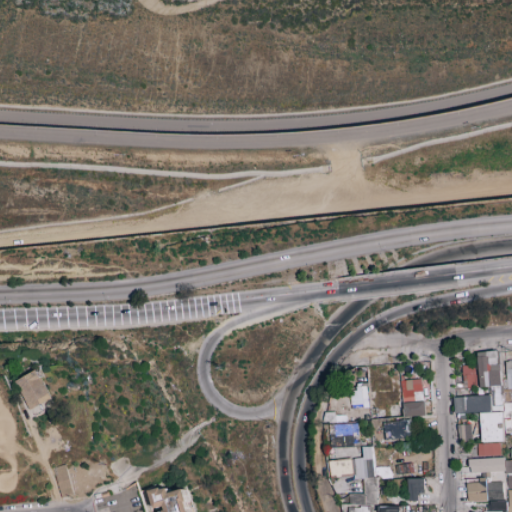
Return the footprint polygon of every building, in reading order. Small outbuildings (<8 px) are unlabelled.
[(497,353),(497,365),(491,365),(491,370),(490,370),(489,356),(477,357),(477,355),(497,353)] [(491,386),(490,386),(479,387),(477,357),(489,356),(490,370),(491,386)] [(461,366),(474,365),(475,375),(462,375),(461,366)] [(350,368),(350,377),(342,377),(341,369),(350,368)] [(38,370),(14,381),(29,410),(52,399),(38,370)] [(462,375),(475,375),(476,388),(462,389),(462,383),(462,375)] [(415,402),(412,380),(421,379),(423,402),(415,402)] [(415,402),(405,403),(403,380),(404,380),(412,380),(415,402)] [(368,407),(363,408),(363,403),(351,405),(350,391),(357,390),(357,387),(358,387),(367,386),(367,387),(368,407)] [(502,386),(502,393),(503,403),(503,405),(490,405),(490,394),(491,394),(490,389),(490,386),(491,386),(502,386)] [(388,409),(385,409),(385,408),(376,408),(376,407),(375,395),(387,394),(387,397),(388,409)] [(490,394),(490,405),(491,413),(480,413),(477,413),(465,414),(464,395),(468,395),(476,395),(488,394),(489,394),(490,394)] [(403,404),(404,417),(389,418),(388,409),(387,397),(397,396),(402,395),(403,404)] [(425,402),(426,415),(404,417),(403,404),(405,403),(415,402),(423,402),(425,402)] [(511,402),(511,433),(509,433),(509,437),(504,437),(504,418),(503,412),(503,405),(503,403),(509,403),(511,402)] [(503,405),(503,412),(491,413),(490,405),(503,405)] [(376,407),(376,408),(385,408),(385,409),(385,419),(371,420),(370,415),(370,408),(376,407)] [(337,423),(323,424),(326,413),(336,412),(336,415),(337,423)] [(503,412),(504,418),(502,418),(503,441),(481,442),(480,413),(491,413),(503,412)] [(385,440),(383,422),(411,419),(412,438),(385,440)] [(335,434),(334,425),(358,423),(359,440),(359,442),(353,442),(353,447),(337,447),(330,447),(330,434),(335,434)] [(468,425),(469,442),(459,442),(458,426),(468,425)] [(360,438),(366,437),(367,439),(370,439),(370,447),(363,447),(361,447),(360,440),(360,438)] [(337,455),(326,455),(325,447),(330,447),(337,447),(337,455)] [(61,498),(73,494),(64,464),(52,468),(61,498)] [(417,501),(417,493),(424,493),(424,478),(406,478),(407,501),(417,501)]
